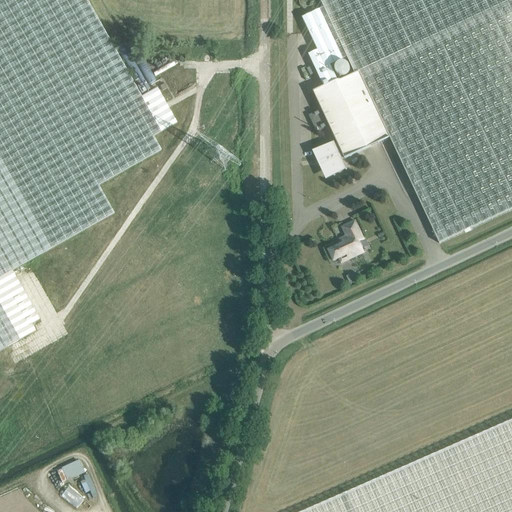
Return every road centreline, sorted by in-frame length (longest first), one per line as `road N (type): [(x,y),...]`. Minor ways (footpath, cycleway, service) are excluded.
road 1 (unclassified): [(269,353),(262,16)]
road 2 (unclassified): [(269,353),(287,337),(511,232)]
road 3 (unclassified): [(223,511),(269,353)]
